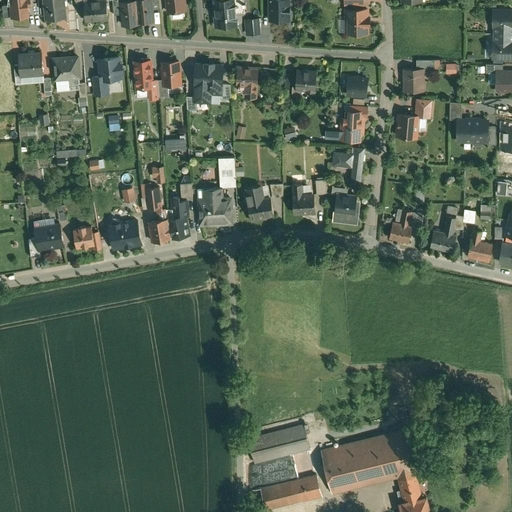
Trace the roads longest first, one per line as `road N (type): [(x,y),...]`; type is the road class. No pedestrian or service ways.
road 1 (residential): [(369,249),(260,238),(0,289)]
road 2 (residential): [(204,48),(0,36)]
road 3 (residential): [(369,249),(386,59)]
road 4 (residential): [(386,59),(204,48)]
road 5 (residential): [(511,281),(369,249)]
